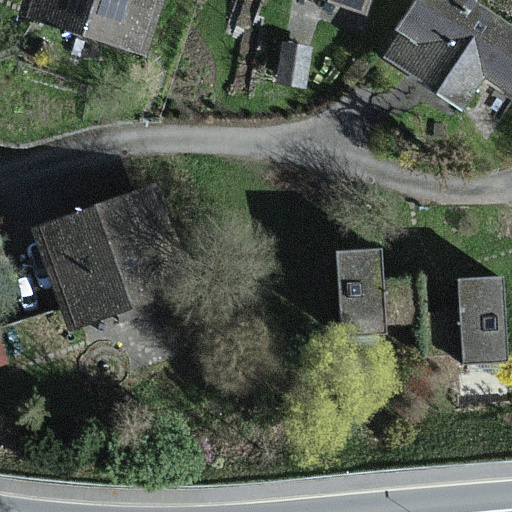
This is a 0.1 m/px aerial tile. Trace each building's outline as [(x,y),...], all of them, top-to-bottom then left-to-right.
[(167,0),(25,0),(23,5),(146,53),(167,0)] [(511,24),(475,0),(429,0),(406,35),(410,38),(394,61),(491,126),(511,94),(511,24)] [(152,186),(40,227),(75,324),(188,283),(152,186)] [(388,253),(347,253),(346,330),(387,330),(388,253)] [(506,276),(468,278),(471,357),(510,356),(506,276)]
